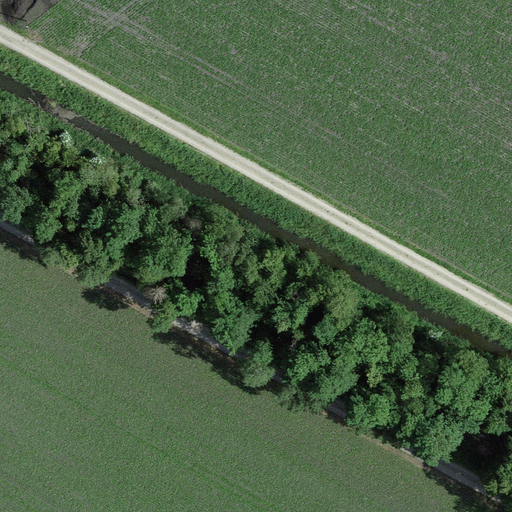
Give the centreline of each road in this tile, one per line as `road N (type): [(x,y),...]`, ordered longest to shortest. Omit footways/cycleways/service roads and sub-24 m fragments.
road 1 (track): [(0,28),(511,310)]
road 2 (track): [(493,511),(0,220)]
